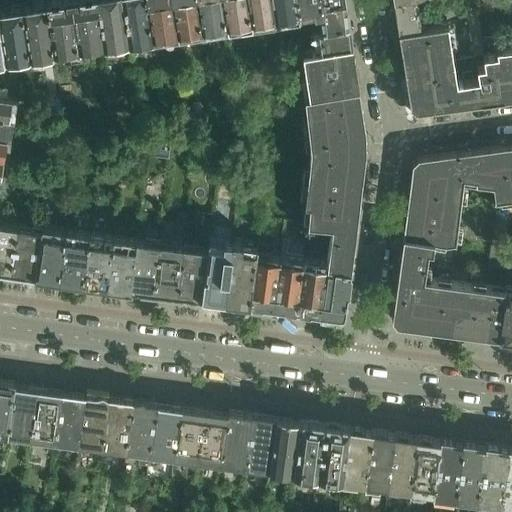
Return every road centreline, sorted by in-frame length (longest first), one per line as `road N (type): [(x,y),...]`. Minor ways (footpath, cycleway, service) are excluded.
road 1 (secondary): [(0,328),(364,377)]
road 2 (residential): [(389,130),(364,377)]
road 3 (secondary): [(364,377),(511,397)]
road 4 (residential): [(364,0),(389,130)]
road 5 (residential): [(511,115),(389,130)]
